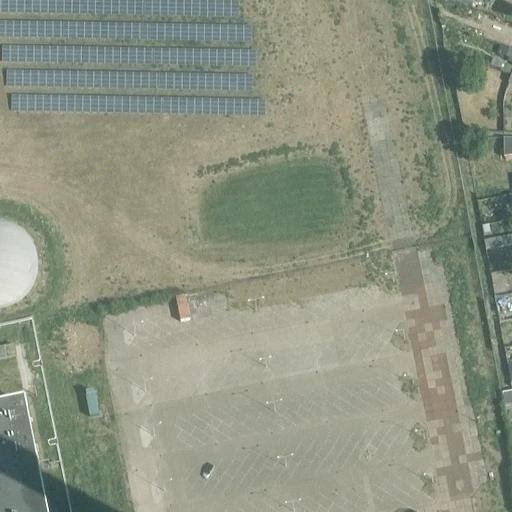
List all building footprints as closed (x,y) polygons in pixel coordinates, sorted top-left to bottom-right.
[(511,50),(502,47),(498,54),(511,59),(511,50)] [(511,77),(511,73),(511,69),(502,66),(499,73),(511,77)] [(511,157),(511,140),(503,140),(503,158),(511,157)] [(511,188),(507,189),(507,190),(498,192),(500,199),(509,197),(511,196),(511,188)] [(0,305),(47,286),(16,214),(0,220),(0,305)] [(511,236),(484,242),(486,251),(511,245),(511,236)] [(0,359),(16,357),(14,346),(0,348),(0,359)] [(505,404),(511,403),(511,391),(503,393),(505,404)] [(46,511),(24,405),(0,409),(0,511),(46,511)]
